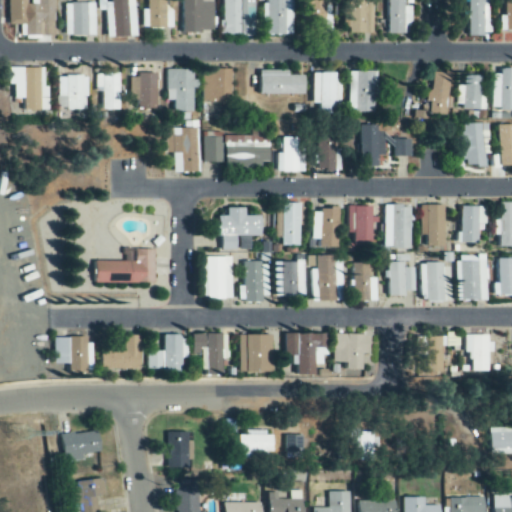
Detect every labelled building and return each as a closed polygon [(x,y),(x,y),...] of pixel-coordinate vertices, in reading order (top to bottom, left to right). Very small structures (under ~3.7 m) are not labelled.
[(8,0),(10,25),(26,25),(26,37),(41,37),(41,24),(57,23),(56,0),(38,0),(39,5),(28,5),(27,0),(8,0)] [(135,37),(134,0),(97,0),(98,11),(106,11),(106,37),(135,37)] [(180,0),(181,33),(213,32),(212,0),(180,0)] [(220,0),(220,35),(238,35),(238,19),(252,20),(252,0),(220,0)] [(291,0),(262,0),(262,23),(265,23),(265,36),(291,36),(291,0)] [(374,33),(374,6),(366,6),(366,1),(340,0),(340,33),(374,33)] [(410,7),(403,7),(403,0),(386,0),(386,34),(409,35),(410,7)] [(466,0),(467,36),(489,36),(487,0),(466,0)] [(511,0),(504,0),(505,17),(499,17),(499,32),(511,31),(511,0)] [(95,4),(64,4),(65,36),(95,36),(95,4)] [(45,68),(10,69),(10,86),(15,86),(15,100),(26,100),(26,112),(49,112),(49,88),(45,88),(45,68)] [(232,71),(205,70),(204,103),(231,104),(232,71)] [(492,75),(492,110),(511,110),(511,70),(500,70),(500,75),(492,75)] [(194,89),(196,89),(196,71),(166,71),(166,98),(178,98),(178,113),(194,113),(194,89)] [(304,96),(304,76),(288,76),(288,72),(259,71),(259,95),(304,96)] [(375,72),(346,72),(347,113),(375,113),(375,72)] [(449,74),(431,73),(430,90),(425,90),(424,102),(438,102),(438,111),(451,112),(451,99),(448,98),(449,74)] [(120,74),(96,74),(96,89),(102,89),(103,112),(121,111),(120,74)] [(139,102),(138,109),(157,110),(158,74),(139,74),(138,78),(131,78),(130,102),(139,102)] [(311,105),(316,105),(316,114),(334,114),(334,74),(310,74),(311,105)] [(87,111),(87,77),(59,77),(59,110),(87,111)] [(411,109),(411,119),(426,120),(427,110),(411,109)] [(487,124),(463,125),(464,168),(484,168),(484,155),(488,155),(487,124)] [(511,125),(497,126),(497,158),(492,158),(492,167),(511,166),(511,125)] [(381,126),(356,127),(358,168),(378,168),(377,156),(382,156),(381,126)] [(195,130),(165,129),(165,154),(172,154),(172,173),(194,173),(195,130)] [(220,164),(221,133),(201,132),(200,163),(220,164)] [(339,171),(339,150),(332,150),(332,133),(313,133),(313,171),(339,171)] [(268,168),(268,136),(223,137),(223,168),(268,168)] [(300,172),(300,138),(280,139),(281,154),(275,154),(275,173),(300,172)] [(392,157),(410,157),(410,140),(393,140),(392,157)] [(298,204),(280,205),(281,247),(299,247),(298,204)] [(511,204),(496,204),(495,237),(498,238),(498,247),(511,247),(511,204)] [(383,249),(411,250),(411,207),(384,206),(383,249)] [(420,236),(427,236),(427,248),(445,247),(445,206),(420,206),(420,236)] [(353,245),(373,245),(371,207),(346,208),(347,234),(353,233),(353,245)] [(486,208),(461,208),(460,244),(478,245),(479,225),(486,225),(486,208)] [(261,217),(245,217),(246,209),(228,209),(228,217),(218,217),(218,238),(222,238),(222,251),(239,251),(239,250),(251,251),(251,238),(261,238),(261,217)] [(311,241),(319,241),(319,248),(337,249),(338,209),(321,209),(321,213),(312,213),(311,241)] [(97,285),(155,284),(155,250),(135,251),(135,253),(123,253),(123,262),(97,263),(97,285)] [(458,301),(485,302),(487,256),(476,255),(476,258),(470,258),(470,262),(455,262),(454,282),(459,282),(458,301)] [(335,256),(315,257),(316,271),(314,271),(314,302),(342,302),(342,262),(335,262),(335,256)] [(204,259),(205,301),(231,300),(230,258),(204,259)] [(511,259),(497,260),(497,284),(492,284),(492,297),(511,296),(511,259)] [(266,263),(242,263),(242,287),(236,287),(237,303),(262,302),(262,296),(268,296),(266,263)] [(403,263),(387,263),(386,297),(405,297),(405,292),(414,292),(414,268),(403,268),(403,263)] [(376,279),(368,279),(369,264),(353,264),(351,302),(376,303),(376,279)] [(420,264),(420,301),(447,300),(446,264),(420,264)] [(220,375),(221,335),(190,335),(190,351),(200,351),(199,374),(220,375)] [(297,371),(312,371),(312,366),(322,366),(322,357),(327,357),(327,335),(283,335),(283,356),(297,356),(297,371)] [(333,364),(346,364),(346,371),(362,372),(363,355),(369,355),(370,336),(334,335),(333,364)] [(98,370),(138,371),(139,337),(122,336),(121,352),(99,352),(98,370)] [(272,336),(238,336),(238,373),(272,373),(272,336)] [(464,355),(467,355),(467,372),(488,373),(489,336),(465,336),(464,355)] [(145,370),(162,370),(162,375),(179,376),(180,359),(185,359),(185,338),(161,337),(161,353),(145,352),(145,370)] [(52,338),(52,365),(68,365),(68,374),(83,375),(84,371),(88,371),(89,338),(52,338)] [(63,435),(66,463),(83,461),(82,455),(101,453),(99,432),(63,435)] [(511,432),(487,433),(487,453),(511,452),(511,432)] [(189,434),(168,433),(167,469),(188,469),(189,434)] [(357,462),(372,462),(373,433),(358,433),(357,462)] [(284,459),(302,459),(303,437),(285,436),(284,459)] [(97,511),(96,498),(106,497),(103,480),(77,483),(77,488),(69,489),(72,511),(97,511)] [(198,511),(197,480),(176,481),(176,511),(198,511)] [(276,500),(276,493),(268,493),(267,511),(300,511),(301,492),(290,491),(289,500),(276,500)] [(347,511),(347,492),(326,493),(327,509),(311,509),(311,511),(347,511)] [(511,511),(511,497),(489,497),(489,511),(511,511)] [(479,511),(480,498),(444,498),(444,511),(479,511)] [(424,499),(403,499),(403,511),(434,511),(434,507),(424,507),(424,499)] [(396,511),(396,502),(356,502),(355,511),(396,511)]
